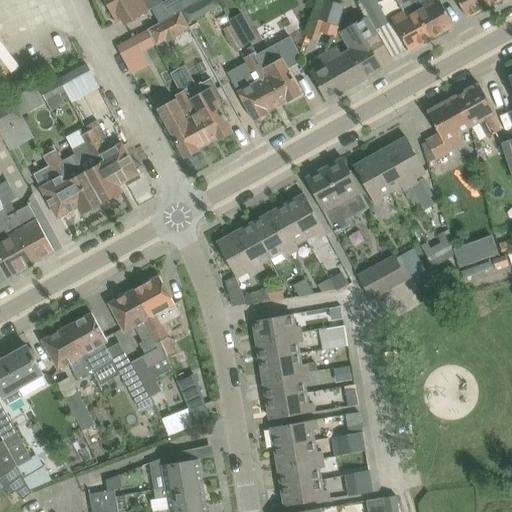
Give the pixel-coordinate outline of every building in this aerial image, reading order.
[(106,0),(117,20),(123,17),(126,23),(163,2),(161,0),(106,0)] [(215,0),(205,0),(204,1),(209,12),(219,6),(217,3),(215,0)] [(375,0),(361,0),(377,29),(389,23),(375,0)] [(396,0),(399,4),(401,2),(406,11),(391,19),(409,50),(431,38),(410,0),(396,0)] [(410,0),(431,38),(453,25),(439,0),(410,0)] [(457,0),(467,18),(489,5),(486,0),(457,0)] [(194,6),(184,11),(187,19),(189,22),(199,17),(194,6)] [(160,23),(148,30),(156,44),(157,46),(166,41),(167,43),(183,35),(182,33),(190,28),(181,11),(160,23)] [(0,81),(38,63),(14,15),(0,21),(0,81)] [(366,79),(383,69),(367,41),(377,35),(367,17),(341,33),(351,50),(349,51),(366,79)] [(314,19),(308,37),(319,41),(321,33),(336,37),(339,27),(314,19)] [(248,22),(234,30),(244,46),(257,38),(248,22)] [(225,29),(224,30),(237,51),(243,47),(231,26),(225,29)] [(118,46),(130,68),(146,59),(143,53),(142,52),(156,44),(148,30),(118,46)] [(272,86),(280,101),(285,99),(287,103),(302,94),(289,69),(299,63),(297,60),(300,55),(290,37),(256,55),(253,48),(247,51),(250,56),(245,59),(247,63),(251,70),(262,64),(268,76),(263,79),(268,88),(272,86)] [(325,54),(346,90),(366,79),(349,51),(342,55),(338,47),(325,54)] [(326,102),(346,90),(325,54),(310,63),(314,71),(311,73),(326,102)] [(173,73),(184,87),(197,78),(187,63),(173,73)] [(267,108),(280,101),(272,86),(268,88),(263,79),(268,76),(262,64),(251,70),(247,63),(228,73),(238,92),(253,121),(269,112),(267,108)] [(87,64),(59,79),(66,92),(94,77),(87,64)] [(192,102),(181,108),(187,120),(193,117),(198,126),(203,124),(211,139),(215,137),(217,140),(233,132),(217,104),(223,100),(211,77),(186,91),(192,102)] [(40,90),(47,103),(66,92),(59,79),(40,90)] [(35,84),(15,96),(25,115),(45,104),(35,84)] [(455,97),(471,126),(480,121),(489,137),(500,130),(491,115),(495,113),(479,84),(455,97)] [(177,99),(157,109),(184,158),(199,150),(197,147),(211,139),(203,124),(198,126),(193,117),(187,120),(181,108),(192,102),(186,91),(185,90),(175,95),(177,99)] [(457,133),(471,126),(455,97),(427,112),(439,134),(426,141),(436,159),(463,144),(457,133)] [(13,100),(0,106),(0,132),(4,140),(16,133),(12,126),(24,119),(13,100)] [(101,106),(99,110),(107,123),(111,124),(116,120),(107,102),(101,106)] [(119,186),(119,185),(139,174),(122,143),(110,150),(104,140),(108,138),(98,121),(86,128),(88,133),(93,130),(100,141),(89,147),(95,158),(102,155),(119,186)] [(85,172),(103,203),(123,192),(119,185),(119,186),(102,155),(95,158),(89,147),(100,141),(93,130),(88,133),(86,128),(80,131),(86,142),(73,150),(75,154),(85,172)] [(389,148),(410,186),(418,182),(415,177),(425,171),(407,138),(389,148)] [(511,174),(511,139),(501,143),(511,174)] [(372,158),(390,191),(400,185),(403,190),(410,186),(389,148),(372,158)] [(58,219),(79,208),(79,207),(62,177),(58,179),(52,167),(62,162),(62,161),(56,150),(51,153),(48,149),(43,152),(51,166),(34,175),(58,219)] [(79,207),(79,208),(82,214),(103,203),(85,172),(75,154),(62,161),(62,162),(52,167),(58,179),(62,177),(79,207)] [(342,158),(305,178),(335,234),(350,225),(347,220),(370,209),(342,158)] [(380,196),(390,191),(372,158),(354,167),(375,205),(383,201),(380,196)] [(0,184),(0,195),(12,189),(7,180),(0,184)] [(287,205),(305,238),(316,233),(318,237),(326,233),(305,195),(287,205)] [(9,216),(8,217),(34,265),(56,253),(29,205),(9,216)] [(270,214),(291,252),(298,248),(296,244),(305,238),(287,205),(270,214)] [(0,233),(3,239),(0,241),(0,251),(13,276),(34,265),(8,217),(9,216),(5,211),(0,213),(0,233)] [(252,224),(271,257),(281,252),(284,256),(291,252),(270,214),(252,224)] [(235,234),(256,271),(263,267),(261,263),(271,257),(252,224),(235,234)] [(427,242),(420,246),(421,248),(423,250),(429,259),(433,267),(455,255),(457,255),(448,230),(438,235),(442,241),(431,247),(427,242)] [(249,276),(256,271),(235,234),(217,244),(236,277),(246,271),(249,276)] [(492,234),(470,242),(476,260),(499,252),(492,234)] [(507,240),(499,242),(502,252),(511,249),(511,242),(511,240),(507,240)] [(0,283),(13,276),(0,251),(0,283)] [(371,300),(408,280),(398,261),(395,256),(358,276),(371,300)] [(490,259),(461,270),(464,278),(493,267),(490,259)] [(342,273),(330,279),(336,291),(348,285),(342,273)] [(159,276),(134,290),(150,318),(144,321),(150,332),(161,325),(180,315),(175,304),(174,304),(163,284),(159,276)] [(336,291),(330,279),(329,278),(318,285),(323,293),(336,291)] [(300,297),(313,294),(305,279),(293,285),(300,297)] [(134,290),(109,304),(125,332),(135,326),(143,341),(139,344),(146,355),(143,356),(130,363),(149,398),(162,391),(150,369),(149,367),(167,358),(158,342),(160,341),(167,337),(161,325),(150,332),(144,321),(150,318),(134,290)] [(257,290),(244,292),(246,305),(247,305),(259,303),(257,290)] [(282,290),(268,293),(272,301),(284,299),(282,290)] [(342,306),(331,308),(332,322),(335,322),(335,327),(345,325),(342,306)] [(254,321),(257,341),(300,334),(308,332),(305,312),(254,321)] [(92,313),(67,327),(75,341),(83,355),(91,371),(92,371),(113,359),(107,348),(105,343),(107,342),(92,313)] [(335,327),(319,329),(323,350),(348,345),(345,325),(335,327)] [(67,327),(43,341),(58,369),(69,363),(77,378),(91,371),(83,355),(75,341),(67,327)] [(257,341),(261,360),(298,354),(296,343),(301,342),(300,334),(257,341)] [(160,341),(158,342),(167,358),(176,352),(167,337),(160,341)] [(27,347),(0,361),(0,393),(7,405),(24,396),(19,387),(42,374),(27,347)] [(261,360),(264,380),(306,373),(305,364),(300,365),(298,354),(261,360)] [(120,368),(118,369),(120,373),(141,413),(142,413),(153,407),(149,398),(130,363),(120,368)] [(264,380),(267,399),(305,393),(303,382),(308,381),(306,373),(264,380)] [(355,389),(346,390),(348,406),(358,404),(356,389),(355,389)] [(82,430),(94,455),(109,449),(103,439),(98,442),(93,432),(98,429),(78,392),(65,399),(82,430)] [(307,404),(305,393),(267,399),(271,419),(321,411),(319,402),(307,404)] [(0,434),(17,466),(24,479),(38,471),(0,401),(0,434)] [(206,401),(191,407),(195,418),(211,412),(207,403),(206,401)] [(191,408),(164,416),(169,434),(196,426),(191,408)] [(359,413),(346,415),(348,426),(361,424),(359,413)] [(275,447),(313,441),(311,429),(316,429),(315,420),(272,427),(275,447)] [(338,436),(332,437),(335,457),(366,451),(363,432),(362,432),(338,436)] [(0,478),(17,466),(0,434),(0,478)] [(275,447),(279,467),(321,459),(320,451),(315,452),(313,441),(275,447)] [(150,466),(154,489),(203,481),(199,459),(187,461),(185,451),(179,452),(161,459),(162,464),(150,466)] [(321,459),(279,467),(282,486),(319,480),(318,468),(323,467),(321,459)] [(17,466),(0,478),(0,479),(4,486),(11,495),(16,491),(27,484),(24,479),(17,466)] [(369,471),(345,475),(345,476),(348,495),(373,491),(369,471)] [(321,491),(319,480),(282,486),(285,506),(328,499),(326,490),(321,491)] [(167,497),(169,509),(206,503),(203,481),(154,489),(156,498),(167,497)] [(106,511),(118,511),(114,490),(103,492),(106,511)] [(91,494),(93,511),(106,511),(103,492),(91,494)] [(366,500),(368,511),(399,511),(397,495),(366,500)] [(207,511),(206,503),(169,509),(159,511),(158,511),(207,511)]
